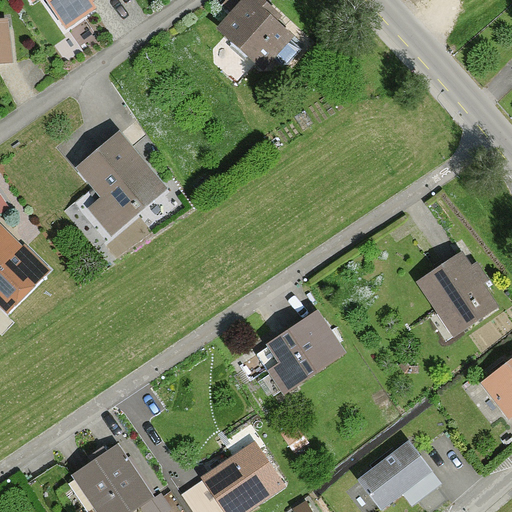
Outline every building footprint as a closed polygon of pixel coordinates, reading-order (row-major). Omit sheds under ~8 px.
[(46,2),(71,38),(101,16),(94,6),(103,0),(29,0),(36,9),(46,2)] [(270,0),(237,0),(214,27),(264,69),(295,32),(273,14),(279,7),(270,0)] [(0,70),(16,69),(12,25),(0,26),(0,70)] [(83,202),(111,234),(168,185),(115,124),(70,163),(95,191),(83,202)] [(0,307),(7,315),(52,272),(0,223),(0,213),(9,207),(0,193),(0,307)] [(421,277),(464,336),(499,310),(456,252),(421,277)] [(314,307),(263,340),(277,361),(265,369),(283,396),(346,355),(314,307)] [(511,354),(478,380),(509,421),(511,418),(511,354)] [(252,440),(201,474),(226,511),(237,511),(281,483),(252,440)] [(118,441),(70,473),(96,511),(131,511),(139,507),(141,511),(161,511),(152,498),(156,496),(118,441)] [(356,477),(381,510),(402,495),(411,508),(440,487),(406,441),(356,477)]
